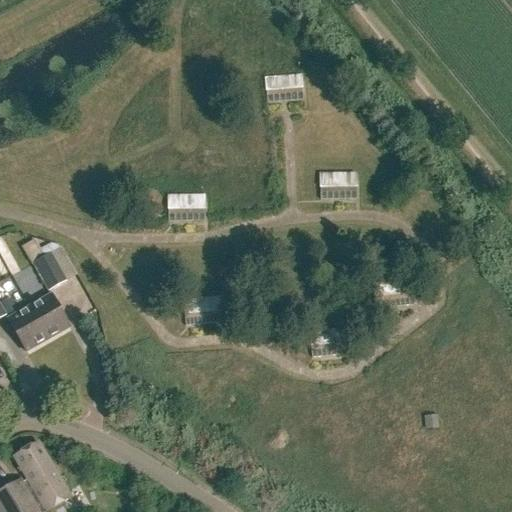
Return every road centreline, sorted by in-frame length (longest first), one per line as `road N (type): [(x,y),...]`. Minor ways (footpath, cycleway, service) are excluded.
road 1 (track): [(511,190),(356,0)]
road 2 (unclassified): [(210,511),(97,441),(47,423),(0,428)]
